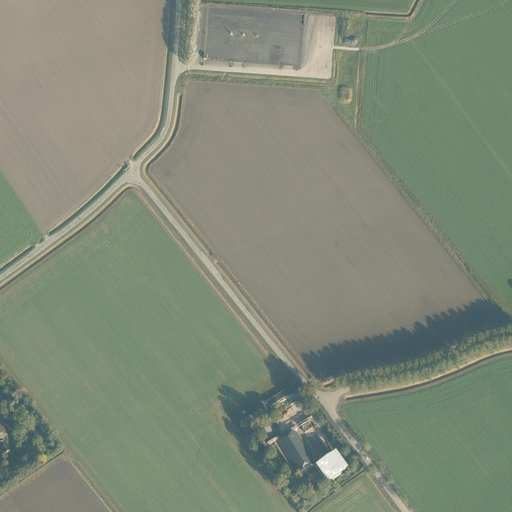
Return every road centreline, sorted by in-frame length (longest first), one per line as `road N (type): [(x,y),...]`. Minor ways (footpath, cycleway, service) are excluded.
road 1 (tertiary): [(327,396),(307,387),(131,171)]
road 2 (tertiary): [(327,396),(511,339)]
road 3 (tertiary): [(131,171),(168,122),(177,0)]
road 4 (tertiary): [(0,278),(131,171)]
road 5 (tertiary): [(405,511),(327,396)]
